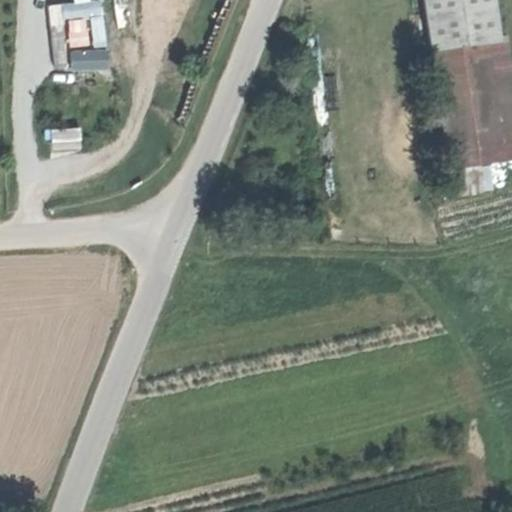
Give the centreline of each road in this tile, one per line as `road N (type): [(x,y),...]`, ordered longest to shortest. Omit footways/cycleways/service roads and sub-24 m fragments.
road 1 (unclassified): [(71,511),(173,236)]
road 2 (unclassified): [(173,236),(261,0)]
road 3 (unclassified): [(173,236),(110,224),(0,234)]
